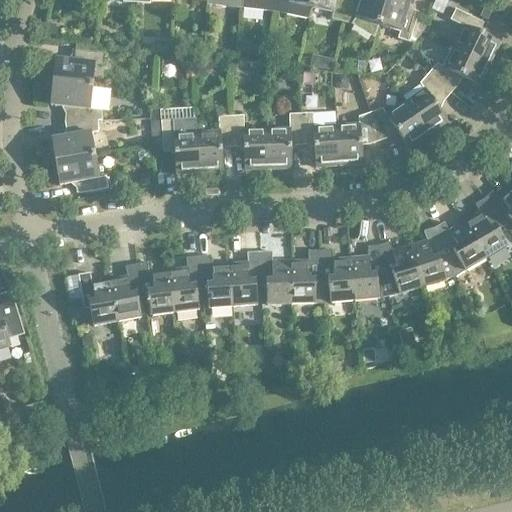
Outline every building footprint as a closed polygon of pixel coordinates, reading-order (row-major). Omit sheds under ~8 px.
[(206,0),(206,2),(206,6),(240,10),(241,0),(206,0)] [(241,0),(240,10),(274,14),(276,0),(241,0)] [(276,0),(274,14),(308,20),(310,9),(311,0),(276,0)] [(311,0),(310,9),(332,13),(331,20),(342,23),(348,0),(311,0)] [(348,0),(342,23),(352,26),(353,24),(373,37),(373,38),(374,38),(378,26),(385,0),(348,0)] [(410,0),(385,0),(378,26),(399,33),(397,40),(409,43),(417,16),(406,12),(410,0)] [(483,9),(479,17),(486,21),(490,13),(483,9)] [(462,27),(453,48),(489,65),(499,44),(476,33),(481,23),(455,10),(449,21),(462,27)] [(47,25),(44,39),(53,40),(55,26),(47,25)] [(124,40),(123,50),(133,50),(134,41),(124,40)] [(201,41),(192,41),(192,57),(201,58),(201,41)] [(489,65),(453,48),(443,68),(436,65),(428,75),(449,93),(457,85),(453,81),(455,75),(478,86),(489,65)] [(55,60),(52,83),(92,88),(94,65),(102,66),(103,54),(74,51),(73,62),(55,60)] [(253,55),(252,63),(262,64),(263,56),(253,55)] [(321,59),(319,69),(329,71),(331,61),(321,59)] [(449,93),(428,75),(419,84),(423,91),(405,103),(427,136),(447,123),(432,102),(437,99),(442,102),(449,93)] [(338,76),(334,80),(334,85),(338,89),(343,89),(347,85),(347,80),(343,76),(338,76)] [(92,88),(52,83),(50,107),(68,109),(66,123),(97,122),(101,122),(101,111),(89,110),(92,88)] [(427,136),(405,103),(386,116),(382,110),(370,114),(379,141),(390,137),(388,132),(393,128),(408,150),(427,136)] [(312,114),(300,115),(301,144),(313,143),(315,169),(338,167),(335,127),(313,129),(312,114)] [(379,141),(370,114),(357,118),(358,126),(335,127),(338,167),(362,165),(360,140),(366,139),(368,145),(379,141)] [(301,144),(300,115),(288,116),(288,130),(266,131),(267,171),(290,170),(290,144),(301,144)] [(232,146),(230,117),(217,118),(218,132),(196,134),(199,174),(222,172),(220,147),(232,146)] [(243,117),(230,117),(232,146),(243,146),(243,171),(267,171),(266,131),(243,131),(243,117)] [(175,176),(199,174),(196,134),(195,124),(172,126),(172,121),(160,122),(162,151),(173,150),(175,176)] [(98,133),(97,122),(66,123),(69,137),(51,140),(55,163),(94,157),(90,134),(98,133)] [(98,179),(94,157),(55,163),(59,187),(77,183),(79,195),(107,190),(105,178),(98,179)] [(511,187),(499,199),(492,192),(484,200),(502,224),(507,218),(511,223),(511,187)] [(502,224),(484,200),(474,205),(479,214),(464,223),(485,260),(506,248),(495,228),(502,224)] [(485,260),(464,223),(448,232),(443,223),(433,229),(445,256),(455,278),(456,278),(456,277),(485,260)] [(445,256),(433,229),(423,232),(426,242),(409,248),(422,288),(454,278),(455,279),(455,278),(445,256)] [(389,243),(378,247),(384,276),(391,274),(398,296),(422,288),(409,248),(392,253),(389,243)] [(388,299),(384,276),(378,247),(367,248),(368,258),(350,259),(353,302),(388,299)] [(331,251),(320,252),(319,281),(327,281),(329,304),(353,302),(350,259),(332,261),(331,251)] [(319,281),(320,252),(307,252),(307,262),(289,263),(290,305),(315,305),(314,282),(319,281)] [(260,283),(258,253),(246,254),(247,264),(229,266),(232,308),(256,306),(255,283),(260,283)] [(258,253),(260,283),(260,288),(265,287),(266,306),(290,305),(289,263),(271,263),(271,253),(258,253)] [(210,257),(197,258),(200,287),(206,287),(207,310),(232,308),(229,266),(211,267),(210,257)] [(200,287),(197,258),(185,259),(186,269),(168,272),(174,314),(198,311),(195,288),(200,287)] [(149,264),(137,265),(141,295),(147,294),(147,302),(146,302),(146,304),(148,304),(149,317),(174,314),(168,272),(151,274),(149,264)] [(141,295),(137,265),(124,268),(126,278),(109,281),(116,323),(140,319),(136,296),(141,295)] [(92,327),(116,323),(109,281),(91,284),(89,274),(77,276),(83,310),(89,309),(92,327)] [(0,350),(10,348),(8,340),(24,335),(10,292),(0,295),(0,350)] [(476,305),(474,310),(477,314),(481,316),(486,313),(487,309),(485,304),(480,303),(476,305)] [(89,339),(79,342),(82,351),(92,349),(89,339)] [(372,350),(360,352),(362,365),(373,363),(372,350)] [(336,361),(327,363),(330,374),(339,371),(336,361)] [(135,375),(128,377),(130,387),(139,385),(138,378),(135,375)]
